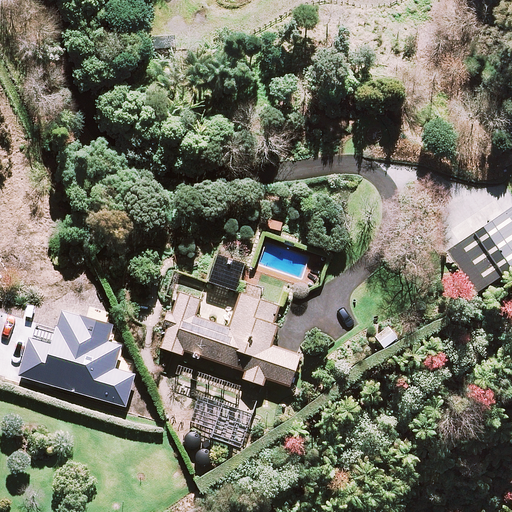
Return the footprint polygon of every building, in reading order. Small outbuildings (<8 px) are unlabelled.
[(511,265),(511,205),(444,250),(471,292),(511,265)] [(242,263),(217,255),(209,282),(233,290),(242,263)] [(236,292),(225,326),(193,316),(200,291),(177,283),(158,343),(245,369),(242,378),(259,384),(262,376),(287,384),(297,354),(268,345),(275,323),(270,322),(275,304),(236,292)] [(179,363),(175,375),(236,394),(240,383),(179,363)] [(187,421),(207,428),(204,436),(240,448),(242,440),(252,412),(197,393),(187,421)]
